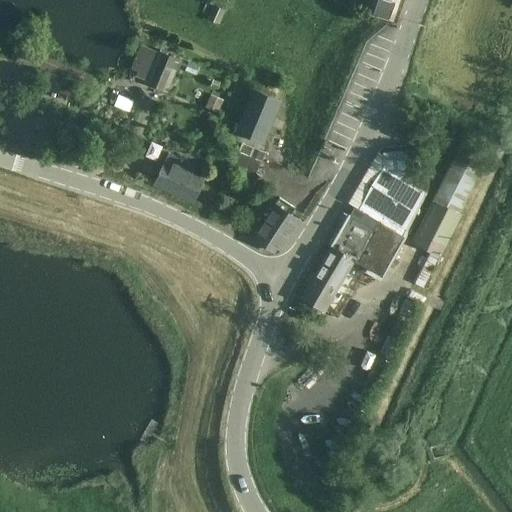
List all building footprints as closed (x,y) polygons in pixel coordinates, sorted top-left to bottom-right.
[(206,18),(219,24),(228,4),(219,0),(206,0),(202,10),(208,13),(206,18)] [(376,0),(373,12),(389,18),(394,0),(395,0),(397,0),(396,0),(376,0)] [(145,83),(167,92),(180,59),(158,50),(157,51),(140,44),(130,68),(137,71),(135,76),(146,81),(145,83)] [(40,52),(19,47),(16,63),(37,67),(40,52)] [(264,143),(282,100),(253,88),(235,131),(264,143)] [(413,282),(423,287),(438,257),(440,257),(462,214),(459,212),(485,159),(458,146),(410,242),(428,251),(413,282)] [(242,169),(235,184),(257,193),(265,176),(255,172),(261,159),(240,150),(238,154),(241,156),(236,167),(242,169)] [(301,297),(324,311),(355,259),(380,274),(402,235),(401,235),(424,190),(406,179),(406,151),(383,153),(383,167),(358,210),(354,207),(331,246),(301,297)] [(154,186),(192,203),(203,178),(192,173),(195,165),(168,153),(154,186)] [(256,233),(280,249),(299,221),(289,215),(294,208),(279,198),(274,204),(256,233)]
